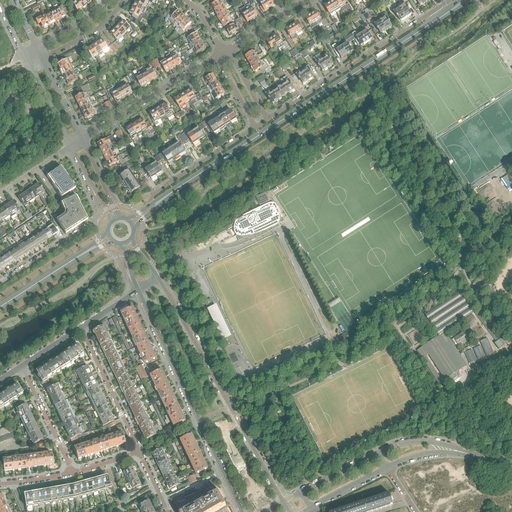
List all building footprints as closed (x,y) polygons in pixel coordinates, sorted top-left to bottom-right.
[(82,8),(76,0),(71,5),(75,10),(76,12),(77,12),(82,8)] [(87,4),(83,0),(76,0),(82,8),(83,8),(85,7),(85,6),(87,4)] [(148,2),(144,0),(136,0),(135,2),(146,8),(147,8),(149,3),(148,2)] [(224,6),(225,5),(222,0),(221,0),(212,5),(215,11),(224,6)] [(257,16),(253,8),(255,7),(254,4),(252,0),(247,0),(250,4),(245,7),(246,9),(253,19),(255,18),(257,16)] [(270,9),(264,0),(260,0),(258,1),(260,3),(260,4),(261,6),(260,7),(263,13),(267,10),(268,11),(270,10),(269,9),(270,9)] [(275,6),(271,0),(264,0),(270,9),(271,8),(271,9),(273,8),(272,7),(275,6)] [(340,8),(335,0),(334,0),(330,3),(335,12),(340,8)] [(345,4),(342,0),(335,0),(340,8),(346,5),(345,4)] [(144,13),(146,8),(135,2),(134,5),(132,7),(133,7),(133,8),(144,13)] [(335,12),(330,3),(324,6),(327,11),(329,14),(330,15),(335,12)] [(65,15),(69,13),(64,4),(59,6),(60,7),(61,8),(56,11),(60,20),(62,19),(63,19),(65,18),(65,17),(65,15)] [(411,14),(409,10),(410,10),(406,4),(402,6),(402,7),(400,8),(406,17),(407,16),(408,17),(411,15),(410,14),(411,14)] [(227,11),(224,6),(215,11),(218,16),(227,11)] [(406,17),(400,8),(398,6),(392,10),(394,12),(393,12),(397,18),(398,18),(400,21),(401,21),(404,19),(406,17)] [(147,17),(148,16),(144,13),(133,8),(131,10),(130,13),(133,15),(132,17),(137,20),(138,18),(140,14),(144,17),(145,16),(147,17)] [(175,23),(183,15),(178,11),(176,9),(174,12),(175,14),(172,17),(171,19),(175,23)] [(253,19),(246,9),(241,12),(242,14),(247,23),(250,21),(252,20),(253,19)] [(60,20),(56,11),(50,14),(55,22),(56,21),(57,22),(59,21),(59,20),(60,20)] [(229,16),(227,11),(218,16),(221,21),(229,16)] [(325,19),(322,21),(319,16),(316,11),(311,14),(317,25),(322,23),(324,27),(325,26),(326,28),(330,25),(329,24),(328,24),(325,19)] [(55,22),(50,14),(44,17),(49,25),(51,24),(52,25),(53,24),(54,23),(55,22)] [(317,25),(311,14),(305,18),(308,23),(310,27),(312,29),(317,25)] [(180,27),(187,19),(183,15),(175,23),(180,27)] [(49,25),(44,17),(44,16),(36,20),(38,24),(40,23),(43,28),(44,28),(45,28),(48,27),(48,26),(49,25)] [(224,27),(234,21),(233,19),(231,20),(229,16),(221,21),(224,27)] [(392,27),(390,23),(386,17),(382,19),(383,19),(381,21),(386,30),(388,29),(388,30),(391,28),(391,27),(392,27)] [(241,28),(240,25),(243,23),(240,18),(238,19),(237,20),(236,20),(235,20),(237,23),(226,29),(229,34),(241,28)] [(188,26),(191,24),(187,19),(180,27),(184,31),(185,31),(187,33),(191,29),(188,26)] [(386,30),(381,21),(379,19),(377,21),(376,20),(372,22),(374,26),(374,25),(378,31),(381,34),(381,33),(382,34),(385,32),(384,31),(386,30)] [(136,28),(132,24),(129,27),(123,21),(121,23),(121,22),(119,24),(119,25),(126,32),(129,29),(130,31),(131,30),(134,33),(136,32),(134,30),(136,28)] [(301,31),(299,28),(296,23),(291,26),(297,35),(302,32),(301,31)] [(126,32),(119,25),(117,27),(115,29),(122,36),(126,32)] [(297,35),(291,26),(286,29),(291,37),(293,40),(295,39),(294,37),(295,36),(297,35)] [(122,36),(115,29),(113,31),(112,31),(110,33),(111,33),(110,34),(117,40),(116,42),(119,45),(125,39),(122,36)] [(370,36),(372,35),(370,32),(368,33),(366,29),(363,30),(364,31),(360,33),(366,42),(367,42),(367,43),(370,41),(370,40),(372,39),(370,36)] [(367,43),(366,42),(360,33),(357,35),(355,32),(349,36),(352,41),(355,40),(358,44),(359,43),(361,46),(363,44),(364,45),(367,43)] [(200,39),(197,33),(187,39),(190,44),(200,39)] [(284,46),(282,43),(277,35),(272,38),(277,47),(279,49),(284,46)] [(353,48),(349,43),(352,41),(349,36),(344,39),(346,41),(344,43),(341,45),(347,55),(350,53),(353,51),(351,49),(353,48)] [(277,47),(272,38),(266,41),(271,49),(272,50),(277,47)] [(203,44),(200,39),(190,44),(193,49),(203,44)] [(108,48),(103,40),(100,41),(98,42),(98,43),(103,51),(108,48)] [(103,51),(98,43),(95,44),(93,46),(92,46),(98,55),(98,56),(99,57),(104,53),(103,51)] [(205,49),(203,44),(193,49),(196,55),(205,49)] [(347,55),(341,45),(338,48),(335,44),(332,47),(336,53),(336,54),(338,57),(340,56),(341,59),(344,57),(347,55)] [(98,55),(92,46),(90,48),(90,47),(87,49),(88,49),(87,49),(87,50),(88,52),(87,53),(87,54),(87,56),(90,60),(92,58),(98,55)] [(182,63),(176,54),(177,54),(178,54),(180,53),(177,47),(175,49),(176,51),(169,55),(171,57),(177,66),(182,63)] [(257,57),(255,54),(257,53),(256,51),(253,52),(252,53),(251,52),(250,53),(250,54),(245,57),(247,59),(246,59),(248,61),(248,62),(257,57)] [(332,61),(327,53),(326,53),(327,54),(322,58),(328,68),(329,68),(331,66),(333,64),(331,62),(332,61)] [(177,66),(171,57),(169,55),(166,56),(168,59),(166,60),(171,70),(177,66)] [(251,67),(260,62),(257,57),(248,62),(249,64),(251,67)] [(71,64),(68,59),(67,60),(67,59),(66,59),(65,58),(63,59),(62,60),(61,61),(60,62),(60,63),(58,64),(60,67),(59,68),(60,70),(61,69),(61,70),(70,65),(71,64)] [(328,68),(322,58),(319,60),(318,59),(315,61),(320,69),(321,69),(323,71),(324,70),(325,71),(328,69),(327,68),(328,68)] [(171,70),(166,60),(160,63),(166,73),(171,70)] [(272,72),(269,67),(268,67),(265,62),(264,62),(263,60),(260,62),(251,67),(252,67),(251,68),(253,70),(253,69),(255,72),(260,69),(260,70),(261,69),(261,68),(262,67),(267,75),(268,74),(270,73),(272,72)] [(73,71),(71,68),(70,65),(61,70),(62,73),(63,75),(64,75),(73,71)] [(312,74),(307,66),(304,67),(305,69),(302,71),(308,81),(309,80),(309,81),(312,79),(312,78),(314,77),(312,74)] [(152,81),(147,73),(145,70),(140,73),(140,74),(142,76),(147,84),(152,81)] [(155,76),(156,74),(155,72),(153,72),(152,70),(147,73),(152,81),(157,78),(155,76)] [(75,76),(73,71),(64,75),(65,78),(66,80),(75,76)] [(308,81),(302,71),(299,73),(298,72),(295,74),(300,82),(301,81),(303,84),(305,83),(308,82),(308,81)] [(147,84),(142,76),(140,74),(140,73),(140,72),(131,78),(135,84),(137,82),(139,86),(140,85),(142,88),(147,84)] [(69,86),(81,80),(78,74),(75,76),(66,80),(68,83),(67,84),(68,85),(69,85),(69,86)] [(216,80),(215,77),(215,78),(213,74),(205,78),(209,85),(216,81),(216,80)] [(267,83),(266,81),(267,79),(266,77),(264,78),(258,81),(262,87),(267,83)] [(293,86),(288,78),(287,79),(287,80),(282,83),(289,93),(290,94),(292,92),(292,91),(294,90),(292,87),(293,86)] [(220,87),(219,84),(218,85),(216,81),(209,85),(207,86),(210,93),(220,88),(220,87)] [(131,91),(132,89),(130,87),(129,87),(127,85),(125,83),(121,85),(122,88),(127,97),(132,93),(131,91)] [(289,93),(282,83),(279,85),(276,86),(277,87),(283,97),(285,96),(288,94),(289,93)] [(89,90),(87,85),(80,88),(82,93),(89,90)] [(283,97),(277,87),(272,90),(278,100),(279,100),(282,98),(283,97)] [(122,100),(116,91),(115,89),(114,89),(113,88),(108,91),(110,95),(109,95),(112,100),(114,98),(117,103),(122,100)] [(127,97),(122,88),(116,91),(122,100),(127,97)] [(224,93),(223,91),(222,91),(220,88),(210,93),(210,94),(214,100),(217,99),(224,95),(223,94),(224,93)] [(195,96),(193,93),(192,92),(191,90),(188,91),(186,92),(185,93),(191,102),(193,105),(202,100),(198,94),(195,96)] [(278,100),(272,90),(267,93),(266,93),(265,93),(270,101),(271,101),(273,104),(275,102),(275,103),(278,101),(277,101),(278,100)] [(78,103),(90,97),(87,92),(75,98),(77,101),(76,101),(77,103),(78,103)] [(191,102),(185,93),(183,94),(182,94),(180,95),(181,96),(180,96),(185,105),(191,102)] [(182,107),(185,105),(180,96),(179,97),(179,96),(176,98),(177,98),(174,100),(175,102),(176,103),(177,103),(182,112),(178,114),(180,118),(184,116),(184,115),(185,114),(183,111),(184,110),(182,107)] [(81,109),(95,102),(95,101),(93,102),(90,97),(78,103),(79,106),(79,107),(80,108),(81,109)] [(92,109),(91,107),(96,104),(95,102),(81,109),(82,112),(83,114),(83,113),(83,114),(95,108),(92,109)] [(172,114),(168,107),(167,106),(166,104),(164,105),(163,104),(161,106),(161,107),(166,116),(168,119),(171,117),(173,115),(173,114),(172,114)] [(166,116),(161,107),(158,108),(155,109),(156,110),(155,110),(161,119),(166,116)] [(97,114),(95,108),(83,114),(85,117),(84,117),(85,119),(86,119),(88,119),(88,120),(95,117),(94,116),(97,114)] [(161,119),(155,110),(154,111),(154,110),(152,111),(152,112),(149,114),(153,119),(152,119),(153,121),(152,121),(155,126),(162,122),(160,120),(161,119)] [(236,117),(237,117),(232,110),(225,114),(231,124),(237,120),(236,117)] [(231,124),(225,114),(219,118),(225,128),(231,124)] [(225,128),(219,118),(213,122),(220,131),(225,128)] [(155,132),(148,122),(145,124),(142,119),(140,121),(139,120),(137,121),(137,122),(142,132),(146,130),(146,131),(148,130),(151,134),(155,132)] [(142,132),(137,122),(134,124),(134,123),(132,125),(131,126),(137,135),(142,132)] [(220,131),(213,122),(207,126),(204,122),(201,124),(205,129),(207,127),(211,133),(213,133),(214,135),(220,131)] [(204,136),(202,131),(205,129),(201,124),(198,125),(200,128),(193,133),(199,142),(205,138),(204,136)] [(137,135),(131,126),(130,126),(128,127),(128,128),(126,129),(129,134),(130,136),(132,140),(134,138),(133,137),(137,135)] [(199,142),(193,133),(187,137),(185,134),(180,137),(184,142),(184,143),(188,140),(191,144),(192,144),(194,146),(199,142)] [(100,149),(108,145),(115,141),(112,136),(105,139),(105,140),(98,144),(98,145),(99,148),(100,147),(100,149)] [(185,150),(183,147),(186,145),(184,143),(184,142),(181,144),(174,148),(180,157),(186,153),(185,151),(185,150)] [(139,154),(136,148),(132,143),(130,144),(133,150),(137,156),(139,154)] [(111,151),(108,145),(100,149),(102,152),(101,152),(103,154),(104,155),(111,151)] [(180,157),(174,148),(169,152),(175,161),(180,157)] [(0,167),(14,159),(8,149),(2,154),(0,155),(0,154),(0,167)] [(115,158),(117,157),(114,150),(111,151),(104,155),(104,156),(105,159),(107,162),(115,158)] [(175,161),(169,152),(162,156),(161,154),(158,156),(161,161),(164,159),(166,162),(167,161),(169,164),(175,161)] [(122,165),(129,160),(130,159),(129,157),(127,158),(123,160),(120,155),(119,156),(117,157),(115,158),(107,162),(108,163),(107,163),(108,166),(109,166),(109,167),(117,163),(117,162),(119,161),(120,162),(122,165)] [(133,176),(130,173),(132,171),(127,163),(122,166),(125,171),(121,174),(122,175),(119,177),(123,182),(133,176)] [(161,170),(162,169),(158,163),(151,167),(157,176),(163,173),(161,170)] [(68,177),(66,174),(61,167),(57,169),(54,166),(45,172),(48,176),(47,176),(47,177),(48,176),(55,186),(68,177)] [(157,176),(151,167),(145,172),(142,168),(140,169),(141,171),(144,176),(146,175),(149,178),(150,177),(152,180),(157,176)] [(136,181),(135,179),(137,177),(135,174),(133,176),(123,182),(127,188),(136,181)] [(75,188),(73,185),(68,177),(55,186),(54,187),(55,187),(62,197),(61,197),(61,198),(70,192),(75,188)] [(141,188),(136,181),(127,188),(130,194),(133,192),(134,193),(141,188)] [(45,193),(38,184),(33,187),(39,195),(41,198),(44,197),(42,195),(45,193)] [(39,195),(33,187),(33,186),(30,188),(31,189),(28,191),(34,199),(39,195)] [(34,199),(28,191),(26,192),(25,191),(22,193),(23,194),(29,202),(34,199)] [(63,203),(73,197),(70,192),(61,198),(63,203)] [(265,193),(256,197),(260,205),(269,201),(265,193)] [(29,202),(23,194),(18,197),(25,207),(27,205),(27,204),(29,202)] [(82,208),(80,204),(76,196),(73,197),(63,203),(61,204),(62,204),(64,210),(65,211),(65,213),(72,215),(73,212),(82,208)] [(20,210),(14,200),(9,204),(12,209),(14,212),(16,211),(17,212),(20,210)] [(14,212),(12,209),(9,204),(8,203),(5,205),(6,206),(4,207),(9,216),(14,212)] [(239,224),(235,226),(239,235),(251,229),(252,233),(253,233),(276,222),(275,222),(274,219),(278,217),(274,208),(272,204),(237,220),(238,222),(239,224)] [(9,216),(4,207),(1,209),(1,208),(0,208),(0,213),(4,219),(9,216)] [(88,220),(83,211),(82,208),(73,212),(72,215),(71,219),(76,227),(88,220)] [(76,227),(71,219),(72,215),(65,213),(64,216),(64,215),(57,220),(57,219),(56,220),(65,234),(76,227)] [(58,233),(52,225),(47,228),(53,236),(54,235),(54,236),(56,235),(56,234),(58,233)] [(53,236),(47,228),(42,231),(48,239),(49,238),(50,239),(51,238),(51,237),(53,236)] [(48,239),(42,231),(38,234),(43,242),(44,242),(45,242),(47,241),(46,240),(48,239)] [(43,242),(38,234),(33,237),(38,246),(40,245),(42,244),(41,243),(43,242)] [(38,246),(33,237),(28,240),(33,249),(35,248),(37,247),(37,246),(38,246)] [(33,249),(28,240),(23,244),(29,252),(30,251),(32,250),(33,249)] [(29,252),(23,244),(18,247),(24,255),(25,254),(26,254),(28,253),(27,253),(29,252)] [(24,255),(18,247),(14,250),(19,258),(21,257),(21,258),(23,256),(22,256),(24,255)] [(19,258),(14,250),(9,253),(12,258),(14,261),(16,260),(16,261),(18,260),(17,259),(19,258)] [(14,261),(12,258),(9,253),(4,256),(9,264),(11,263),(11,264),(13,263),(13,262),(14,261)] [(9,264),(4,256),(0,258),(0,260),(4,267),(6,266),(6,267),(8,266),(8,265),(9,264)] [(233,345),(222,323),(211,299),(204,302),(226,348),(233,345)] [(339,299),(329,305),(351,339),(361,333),(339,299)] [(135,315),(134,313),(135,312),(133,308),(122,313),(125,317),(124,318),(127,325),(128,324),(129,326),(128,326),(129,330),(130,329),(141,324),(139,320),(138,321),(137,318),(136,316),(136,315),(135,315)] [(500,341),(477,311),(475,313),(497,342),(494,344),(498,349),(503,346),(502,344),(506,342),(503,338),(500,341)] [(478,322),(474,317),(472,315),(463,322),(464,324),(468,329),(478,322)] [(143,332),(142,329),(143,329),(141,324),(130,329),(133,334),(132,335),(135,342),(136,342),(138,346),(149,341),(147,337),(146,337),(144,335),(145,335),(144,332),(143,332)] [(108,332),(105,326),(103,327),(103,326),(100,327),(101,328),(94,331),(101,346),(111,341),(107,334),(109,334),(108,333),(109,333),(109,332),(108,332)] [(468,339),(464,332),(454,338),(452,339),(453,340),(452,341),(455,345),(458,344),(458,345),(468,339)] [(339,345),(350,338),(346,333),(336,340),(339,345)] [(467,366),(445,333),(442,335),(447,343),(446,344),(440,335),(434,340),(432,337),(425,341),(427,344),(417,350),(439,384),(445,380),(449,385),(453,383),(453,382),(461,377),(458,372),(467,366)] [(494,353),(487,338),(480,341),(487,356),(494,353)] [(117,355),(114,348),(115,348),(115,347),(113,347),(111,341),(101,346),(111,366),(120,362),(117,355),(118,355),(118,354),(117,355)] [(151,349),(150,346),(151,346),(149,341),(138,346),(140,351),(140,352),(143,358),(146,363),(157,358),(154,354),(152,352),(153,351),(152,350),(151,349)] [(464,351),(477,345),(474,341),(472,342),(474,345),(471,346),(463,349),(464,351)] [(84,354),(77,344),(69,349),(66,351),(58,356),(65,366),(69,363),(70,363),(71,363),(71,362),(78,357),(78,358),(79,357),(84,354)] [(485,357),(480,346),(473,349),(478,360),(485,357)] [(476,360),(471,350),(470,349),(466,351),(466,352),(465,353),(470,364),(476,360)] [(474,374),(511,358),(508,351),(471,367),(474,374)] [(65,366),(58,356),(51,361),(50,361),(47,363),(48,363),(40,368),(46,378),(51,375),(53,375),(52,374),(59,369),(60,370),(61,369),(60,369),(65,366)] [(123,368),(120,362),(111,366),(117,380),(127,375),(124,369),(125,369),(124,367),(123,368)] [(93,377),(89,369),(88,366),(87,366),(85,366),(80,369),(75,371),(76,372),(77,371),(83,385),(82,385),(83,386),(94,381),(94,380),(94,379),(93,377)] [(46,378),(40,368),(35,371),(38,375),(37,376),(39,379),(41,382),(47,379),(46,378)] [(165,378),(163,375),(164,375),(162,370),(151,375),(154,380),(153,381),(156,387),(157,387),(159,392),(170,387),(168,383),(167,383),(166,380),(165,378)] [(130,381),(127,375),(117,380),(124,393),(133,389),(131,383),(131,382),(131,381),(130,381)] [(98,390),(97,386),(96,384),(97,384),(95,382),(94,381),(83,386),(83,387),(84,386),(87,392),(89,397),(88,398),(89,399),(100,393),(100,392),(99,389),(98,390)] [(9,402),(17,397),(17,398),(18,397),(18,396),(23,393),(16,383),(0,394),(0,400),(3,406),(8,403),(9,404),(10,403),(9,402)] [(60,392),(56,384),(52,386),(46,389),(47,390),(46,390),(47,393),(48,393),(50,396),(53,402),(52,403),(53,405),(54,405),(54,406),(64,401),(61,394),(62,393),(61,391),(60,392)] [(172,395),(171,392),(172,391),(170,387),(159,392),(161,397),(160,398),(164,404),(165,404),(167,409),(178,404),(176,400),(175,400),(174,397),(173,394),(172,395)] [(136,395),(133,389),(124,393),(130,407),(140,402),(137,396),(138,396),(137,394),(136,395)] [(104,402),(103,398),(102,397),(101,394),(100,393),(89,399),(90,399),(95,410),(94,410),(95,411),(106,406),(106,404),(105,402),(104,402)] [(74,408),(73,407),(73,405),(70,407),(67,400),(64,401),(54,406),(55,407),(54,407),(55,410),(56,409),(61,419),(60,419),(61,422),(62,422),(72,418),(75,416),(72,409),(74,408)] [(145,412),(143,409),(144,409),(144,408),(143,409),(140,402),(130,407),(139,426),(149,421),(145,413),(146,413),(146,412),(145,412)] [(32,418),(28,408),(27,405),(26,405),(26,404),(24,405),(18,408),(16,409),(17,412),(16,413),(17,414),(18,413),(21,419),(22,419),(25,426),(34,422),(34,421),(33,418),(32,418)] [(183,417),(181,414),(182,414),(181,412),(181,411),(180,411),(179,409),(180,408),(178,404),(167,409),(167,410),(165,411),(167,414),(167,415),(165,417),(166,419),(167,420),(167,421),(168,423),(170,422),(171,421),(172,421),(175,426),(186,421),(184,416),(183,417)] [(112,418),(110,413),(109,412),(109,411),(108,409),(107,407),(106,406),(95,411),(95,412),(93,413),(96,418),(98,417),(102,425),(102,426),(102,427),(114,421),(113,420),(114,420),(112,417),(112,418)] [(77,428),(77,427),(78,426),(78,425),(79,425),(79,424),(75,416),(72,418),(62,422),(63,423),(62,424),(63,426),(64,426),(66,429),(66,431),(67,432),(68,435),(68,436),(69,439),(70,438),(70,439),(76,436),(77,436),(79,435),(80,434),(83,433),(81,427),(77,428)] [(151,426),(149,421),(139,426),(146,439),(157,434),(155,431),(154,431),(152,427),(153,427),(152,426),(151,426)] [(41,435),(36,425),(35,422),(34,423),(34,422),(25,426),(29,434),(28,434),(31,440),(29,441),(30,441),(31,441),(32,444),(42,439),(42,438),(41,435)] [(125,442),(124,440),(121,432),(113,435),(105,437),(109,449),(124,444),(124,443),(125,443),(125,442)] [(194,442),(193,439),(194,439),(192,435),(181,439),(184,445),(183,445),(186,452),(187,451),(189,457),(200,452),(198,447),(197,448),(196,445),(195,442),(194,442)] [(109,449),(105,437),(90,442),(93,454),(109,449)] [(93,454),(90,442),(82,445),(74,448),(73,449),(74,451),(75,451),(77,459),(93,454)] [(165,456),(162,448),(152,453),(152,454),(153,457),(154,456),(155,459),(159,457),(160,458),(161,457),(161,458),(165,456)] [(202,459),(201,456),(202,456),(200,452),(189,457),(192,462),(191,462),(194,469),(195,468),(197,473),(208,468),(206,464),(205,464),(204,462),(204,461),(203,459),(202,459)] [(53,461),(52,460),(52,454),(51,454),(51,453),(35,455),(37,467),(53,465),(53,464),(54,463),(54,461),(53,461)] [(37,467),(35,455),(20,457),(21,469),(37,467)] [(167,460),(165,456),(161,458),(161,457),(160,458),(159,457),(155,459),(156,462),(157,465),(158,465),(167,460)] [(21,469),(20,457),(2,459),(3,465),(4,471),(21,469)] [(166,467),(170,466),(167,460),(158,465),(158,466),(159,469),(160,469),(161,471),(165,469),(166,468),(166,467)] [(135,473),(134,471),(133,471),(134,470),(133,468),(132,468),(132,467),(131,467),(131,466),(128,467),(128,469),(124,471),(123,472),(126,478),(135,473)] [(173,473),(170,466),(166,467),(166,468),(165,469),(161,471),(162,474),(163,477),(164,477),(173,473)] [(137,479),(137,478),(138,478),(136,475),(136,476),(135,473),(126,478),(129,483),(137,479)] [(171,480),(176,478),(173,473),(164,477),(164,478),(165,481),(167,483),(171,482),(171,481),(172,480),(171,480)] [(109,484),(107,476),(105,476),(103,477),(103,476),(101,477),(105,489),(109,488),(112,488),(110,483),(109,484)] [(105,489),(101,477),(100,478),(98,478),(95,479),(99,491),(105,489)] [(179,485),(176,478),(171,480),(172,480),(171,481),(171,482),(167,483),(168,486),(167,486),(169,489),(170,489),(179,485)] [(99,491),(95,479),(94,479),(94,480),(92,480),(90,480),(89,480),(89,481),(93,493),(99,491)] [(140,485),(140,484),(139,481),(137,479),(129,483),(131,489),(132,488),(132,489),(137,487),(138,488),(141,487),(140,485)] [(226,505),(223,501),(222,502),(220,499),(221,498),(222,498),(221,498),(222,497),(220,494),(220,495),(219,495),(218,495),(217,492),(218,492),(218,491),(216,487),(216,486),(215,486),(212,480),(203,484),(205,488),(202,490),(202,489),(200,490),(201,491),(199,492),(199,491),(184,497),(183,494),(173,499),(179,511),(180,511),(228,511),(226,508),(225,508),(224,506),(226,505)] [(93,493),(89,481),(88,481),(86,482),(86,481),(84,482),(87,494),(93,493)] [(87,494),(84,482),(82,483),(80,483),(78,484),(78,483),(78,484),(82,496),(87,494)] [(82,496),(78,484),(76,484),(74,485),(72,485),(74,498),(80,496),(82,496)] [(68,499),(66,487),(65,487),(63,487),(60,487),(60,488),(62,500),(67,499),(68,499)] [(62,500),(60,488),(59,488),(57,488),(54,488),(54,489),(56,501),(62,500)] [(56,501),(54,489),(53,489),(51,489),(49,489),(48,489),(48,490),(50,502),(56,501)] [(50,502),(48,490),(47,490),(45,490),(43,490),(42,490),(42,491),(44,503),(50,502)] [(44,503),(42,491),(41,491),(39,491),(37,491),(36,491),(37,492),(39,504),(44,503)] [(39,504),(37,492),(35,492),(33,493),(33,492),(31,493),(31,492),(31,493),(33,505),(39,504)] [(33,505),(31,493),(29,493),(27,494),(27,493),(25,494),(25,493),(25,494),(26,501),(25,502),(26,507),(27,506),(33,505)] [(372,511),(381,509),(390,506),(390,505),(393,504),(389,494),(387,494),(386,494),(331,511),(372,511)] [(151,507),(150,504),(150,503),(149,501),(148,501),(148,500),(147,498),(143,501),(143,502),(142,503),(140,500),(135,503),(137,506),(138,505),(141,510),(144,509),(145,510),(146,509),(146,510),(151,507)]
